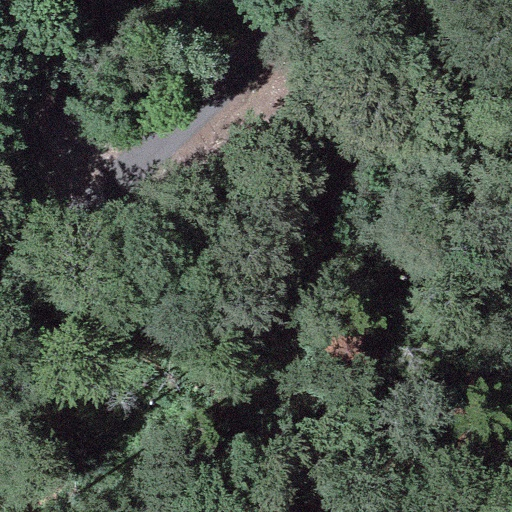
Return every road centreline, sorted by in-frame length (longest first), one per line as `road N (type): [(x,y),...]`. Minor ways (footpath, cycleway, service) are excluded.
road 1 (unclassified): [(312,0),(176,138),(0,283)]
road 2 (track): [(31,0),(54,246)]
